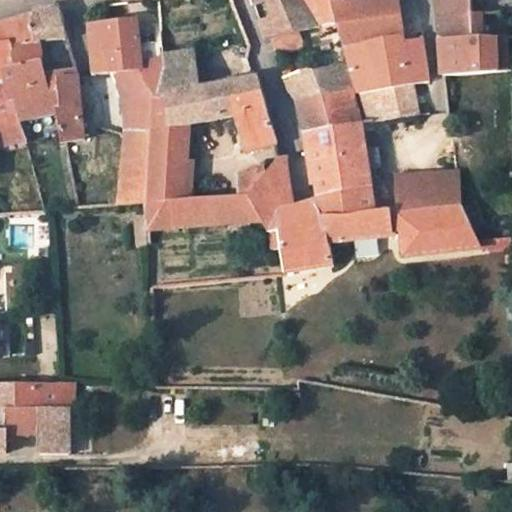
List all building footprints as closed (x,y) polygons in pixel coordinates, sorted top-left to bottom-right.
[(300,32),(321,27),(302,0),(252,0),(254,5),(268,0),(283,0),(288,12),(259,22),(267,41),(272,40),(278,57),(307,48),(300,32)] [(302,0),(321,27),(337,22),(332,3),(331,0),(302,0)] [(407,56),(405,45),(399,0),(360,0),(355,1),(332,3),(337,22),(345,49),(346,48),(369,42),(372,62),(407,56)] [(484,38),(472,39),(471,14),(470,0),(437,0),(444,76),(476,75),(509,71),(508,39),(484,38)] [(36,17),(39,36),(67,32),(65,23),(62,8),(51,10),(36,12),(36,17)] [(484,38),(483,14),(471,14),(472,39),(484,38)] [(0,146),(26,140),(20,119),(8,69),(15,66),(13,47),(40,45),(39,36),(36,17),(0,24),(0,146)] [(105,27),(92,28),(94,75),(116,73),(143,71),(142,63),(140,45),(137,19),(105,23),(105,27)] [(413,86),(430,82),(423,40),(420,41),(405,45),(407,56),(372,62),(369,42),(346,48),(360,95),(413,86)] [(142,63),(164,57),(164,42),(140,45),(142,63)] [(45,60),(43,45),(40,45),(13,47),(15,66),(8,69),(20,119),(59,111),(62,110),(59,79),(48,80),(47,73),(44,61),(45,60)] [(147,204),(186,200),(190,126),(237,117),(248,154),(278,144),(269,118),(260,78),(210,88),(207,67),(198,68),(197,52),(164,57),(166,68),(160,97),(147,204)] [(166,68),(164,57),(142,63),(143,71),(116,73),(125,98),(127,118),(120,197),(111,197),(111,205),(147,204),(160,97),(166,68)] [(355,87),(348,63),(316,71),(309,70),(304,71),(286,78),(292,93),(299,102),(351,89),(355,87)] [(48,80),(59,79),(80,76),(78,69),(47,73),(48,80)] [(82,106),(80,76),(59,79),(62,110),(59,111),(65,143),(85,140),(84,121),(91,121),(90,106),(82,106)] [(366,122),(418,115),(413,86),(360,95),(366,122)] [(364,122),(359,103),(355,104),(351,89),(299,102),(302,116),(305,134),(362,123),(364,122)] [(317,196),(372,186),(362,123),(305,134),(309,153),(317,196)] [(271,250),(283,248),(287,274),(334,267),(329,244),(403,236),(405,257),(483,247),(464,208),(397,215),(396,210),(376,212),(372,186),(317,196),(314,196),(315,199),(295,206),(287,157),(280,158),(264,178),(250,197),(263,221),(270,234),(271,250)] [(240,176),(241,198),(250,197),(264,178),(256,171),(240,176)] [(400,208),(396,210),(397,215),(464,208),(458,172),(397,177),(400,208)] [(241,198),(186,200),(147,204),(149,230),(263,221),(250,197),(241,198)] [(76,424),(74,424),(74,418),(79,418),(78,393),(78,391),(63,390),(63,394),(0,394),(0,415),(10,415),(11,439),(0,439),(0,463),(10,463),(9,449),(20,444),(43,446),(43,472),(70,472),(70,446),(70,437),(80,437),(79,427),(76,427),(76,424)] [(10,415),(0,415),(0,439),(11,439),(10,415)] [(80,446),(80,437),(70,437),(70,446),(80,446)]
